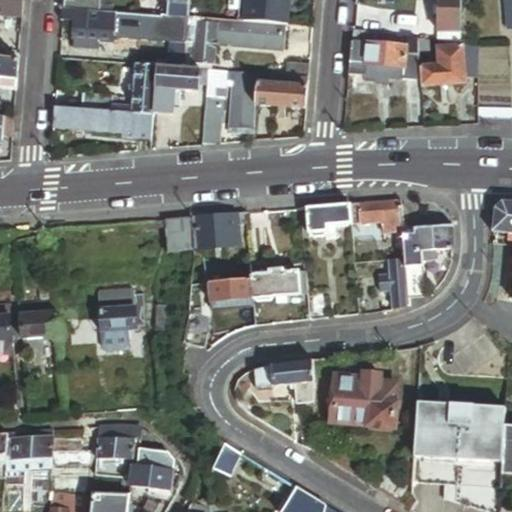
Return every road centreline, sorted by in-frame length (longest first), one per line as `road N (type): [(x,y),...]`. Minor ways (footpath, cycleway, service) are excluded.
road 1 (residential): [(472,166),(472,270),(439,321),(260,350),(217,372),(210,389),(227,426),(369,511)]
road 2 (tertiary): [(322,169),(27,189)]
road 3 (residential): [(44,0),(27,189)]
road 4 (residential): [(322,169),(335,0)]
road 5 (tertiary): [(472,166),(322,169)]
